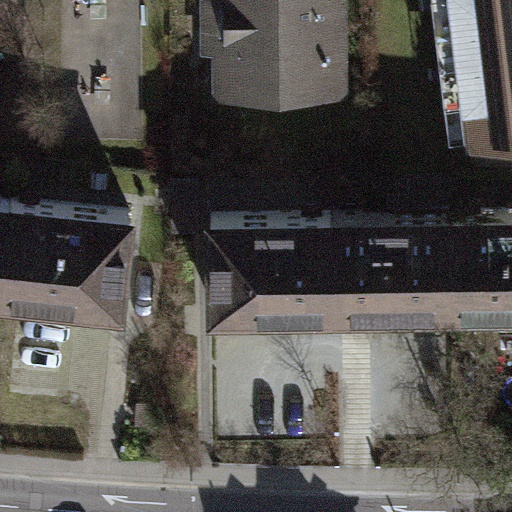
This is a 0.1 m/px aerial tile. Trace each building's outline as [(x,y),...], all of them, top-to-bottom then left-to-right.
[(232,81),(336,80),(335,0),(210,0),(211,45),(231,45),(232,81)] [(511,0),(459,0),(476,136),(511,131),(511,0)] [(0,194),(0,285),(9,287),(18,196),(0,194)] [(18,196),(9,287),(48,290),(47,306),(79,309),(80,294),(131,298),(139,208),(18,196)] [(511,209),(459,210),(460,305),(500,304),(500,320),(511,319),(511,209)] [(336,212),(338,307),(460,305),(459,210),(336,212)] [(214,214),(215,309),(265,308),(265,319),(299,318),(299,307),(338,307),(336,212),(214,214)]
